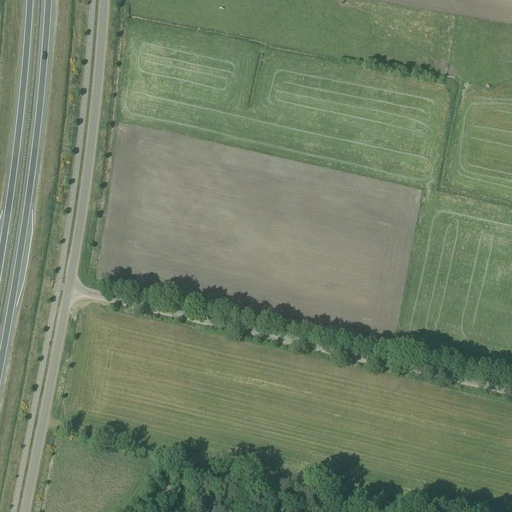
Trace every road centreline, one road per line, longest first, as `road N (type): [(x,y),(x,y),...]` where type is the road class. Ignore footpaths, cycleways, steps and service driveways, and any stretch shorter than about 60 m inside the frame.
road 1 (unclassified): [(511,391),(70,288)]
road 2 (trunk): [(0,361),(33,180),(49,0)]
road 3 (unclassified): [(70,288),(102,0)]
road 4 (trunk): [(27,0),(0,243)]
road 5 (unclassified): [(70,288),(25,511)]
